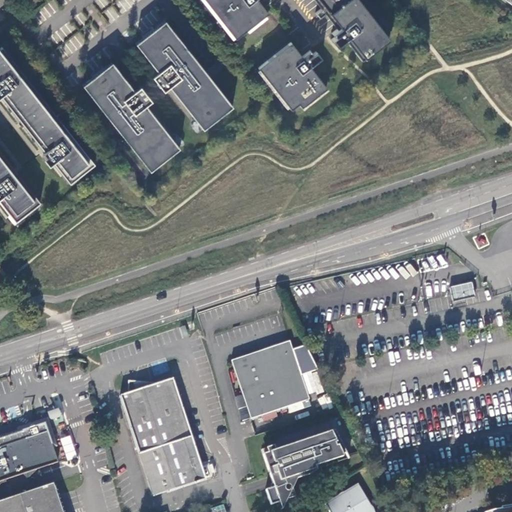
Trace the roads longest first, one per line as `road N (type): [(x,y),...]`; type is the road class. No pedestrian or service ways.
road 1 (primary): [(511,177),(261,270)]
road 2 (primary): [(261,270),(511,197)]
road 3 (primary): [(261,270),(119,316)]
